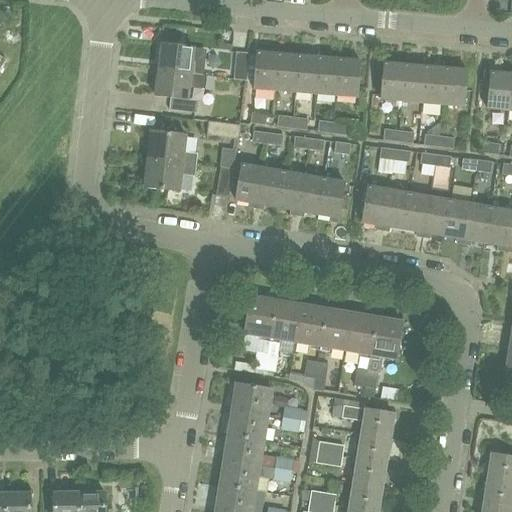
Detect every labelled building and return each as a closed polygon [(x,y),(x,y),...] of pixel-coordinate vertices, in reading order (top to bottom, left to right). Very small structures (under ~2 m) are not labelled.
[(161,45),(158,71),(191,75),(191,74),(204,75),(207,51),(194,49),(161,45)] [(236,53),(233,80),(246,82),(247,81),(249,55),(249,54),(236,53)] [(255,81),(254,90),(264,91),(264,95),(266,98),(272,99),(272,92),(275,92),(278,55),(257,53),(257,56),(255,81)] [(249,55),(247,81),(255,81),(257,56),(249,55)] [(278,55),(275,92),(295,94),(298,56),(278,55)] [(298,56),(295,94),(315,95),(318,58),(298,56)] [(318,58),(315,95),(335,97),(338,60),(318,58)] [(338,60),(335,97),(356,99),(359,62),(338,60)] [(383,63),(380,101),(401,103),(404,65),(383,63)] [(404,65),(401,103),(421,105),(425,67),(404,65)] [(425,67),(421,105),(442,106),(445,69),(425,67)] [(445,69),(442,106),(463,108),(467,70),(445,69)] [(158,71),(155,96),(170,98),(169,110),(197,113),(198,100),(188,99),(189,88),(205,90),(205,89),(214,90),(215,80),(206,79),(207,75),(204,75),(191,74),(191,75),(158,71)] [(490,74),(487,111),(508,112),(511,75),(490,74)] [(251,113),(250,124),(255,125),(266,126),(267,114),(251,113)] [(278,116),(277,127),(292,129),(293,118),(278,116)] [(293,118),(292,129),(306,131),(308,120),(293,118)] [(319,121),(317,133),(332,135),(333,123),(319,121)] [(240,140),(242,125),(210,122),(208,136),(240,140)] [(333,123),(332,135),(347,136),(348,125),(333,123)] [(383,141),(382,141),(398,143),(399,132),(384,130),(383,141)] [(151,132),(147,160),(196,165),(198,154),(184,153),(186,137),(151,132)] [(253,132),(252,143),(267,145),(269,134),(253,132)] [(399,132),(398,143),(412,145),(414,133),(399,132)] [(269,134),(267,145),(282,147),(283,136),(283,135),(269,134)] [(424,135),(423,146),(438,149),(439,137),(424,135)] [(294,137),(293,149),(307,151),(309,139),(294,137)] [(439,137),(438,149),(453,151),(453,150),(454,139),(439,137)] [(309,139),(307,151),(323,153),(324,141),(309,139)] [(335,142),(334,154),(348,156),(350,144),(335,142)] [(482,154),(498,156),(500,144),(484,142),(482,154)] [(380,148),(379,160),(394,162),(396,150),(380,148)] [(396,150),(394,162),(409,164),(410,152),(396,150)] [(421,154),(419,165),(435,167),(437,155),(421,153),(421,154)] [(437,155),(435,167),(449,169),(451,157),(437,155)] [(462,159),(461,170),(475,172),(477,161),(462,159)] [(147,160),(144,187),(180,192),(182,175),(195,177),(196,165),(147,160)] [(477,161),(475,172),(491,174),(492,163),(477,161)] [(511,165),(503,164),(501,175),(511,176),(511,165)] [(242,165),(235,202),(250,205),(249,208),(256,209),(263,169),(242,165)] [(220,168),(215,196),(229,198),(233,170),(220,168)] [(263,169),(256,209),(262,211),(262,206),(277,209),(283,172),(263,169)] [(283,172),(277,209),(290,211),(289,215),(296,216),(303,176),(283,172)] [(303,176),(296,216),(303,217),(304,213),(317,215),(323,179),(303,176)] [(323,179),(317,215),(331,218),(330,222),(337,223),(344,183),(323,179)] [(368,186),(361,224),(375,226),(375,231),(382,232),(389,190),(368,186)] [(389,190),(382,232),(388,233),(389,228),(403,230),(409,193),(389,190)] [(409,193),(403,230),(416,233),(415,237),(422,238),(429,197),(409,193)] [(429,197),(422,238),(429,239),(429,235),(443,237),(450,200),(429,197)] [(450,200),(443,237),(457,240),(456,244),(463,245),(470,204),(450,200)] [(470,204),(463,245),(469,246),(470,242),(484,244),(490,207),(470,204)] [(490,207),(484,244),(498,246),(497,250),(503,251),(510,211),(490,207)] [(511,211),(510,211),(503,251),(510,253),(511,248),(511,211)] [(250,297),(244,335),(270,339),(276,301),(250,297)] [(276,301),(270,339),(294,343),(300,305),(276,301)] [(300,305),(294,343),(319,348),(325,309),(300,305)] [(325,309),(319,348),(344,352),(350,314),(325,309)] [(350,314),(344,352),(370,356),(375,318),(350,314)] [(375,318),(370,356),(395,360),(402,322),(375,318)] [(256,352),(253,370),(265,371),(268,354),(256,352)] [(268,354),(265,371),(275,372),(278,356),(268,354)] [(288,380),(297,381),(313,390),(315,380),(313,379),(316,362),(306,361),(304,375),(289,373),(288,380)] [(316,362),(313,379),(315,380),(325,381),(328,364),(316,362)] [(356,369),(353,386),(365,388),(367,371),(356,369)] [(367,371),(365,388),(375,390),(378,373),(367,371)] [(234,386),(230,412),(267,418),(271,392),(234,386)] [(284,407),(282,420),(300,423),(302,410),(284,407)] [(344,407),(342,418),(364,421),(362,435),(390,439),(394,414),(366,409),(365,410),(344,407)] [(230,412),(226,437),(263,442),(267,418),(230,412)] [(282,420),(280,431),(298,434),(300,423),(282,420)] [(358,459),(357,460),(385,464),(386,464),(390,439),(362,435),(358,459)] [(226,437),(222,461),(259,467),(263,442),(226,437)] [(318,442),(317,452),(342,457),(343,446),(318,442)] [(315,463),(315,464),(340,468),(342,457),(317,452),(315,463)] [(511,458),(492,455),(488,480),(511,484),(511,458)] [(275,458),(273,469),(291,472),(293,460),(275,458)] [(357,460),(353,484),(381,488),(385,464),(357,460)] [(222,461),(218,486),(255,492),(257,478),(259,467),(222,461)] [(259,467),(257,478),(272,480),(272,481),(289,484),(291,472),(273,469),(259,467)] [(511,484),(488,480),(484,505),(511,509),(511,507),(511,484)] [(353,484),(349,508),(373,511),(377,511),(381,488),(353,484)] [(218,486),(214,511),(220,511),(252,511),(255,492),(218,486)] [(301,500),(301,502),(308,503),(309,501),(334,506),(336,495),(311,491),(310,491),(303,491),(301,500)] [(53,494),(53,511),(79,511),(80,494),(53,494)] [(105,511),(105,494),(80,494),(79,511),(105,511)] [(5,495),(4,511),(29,511),(29,495),(5,495)] [(308,503),(306,511),(333,511),(334,506),(309,501),(308,503)]
